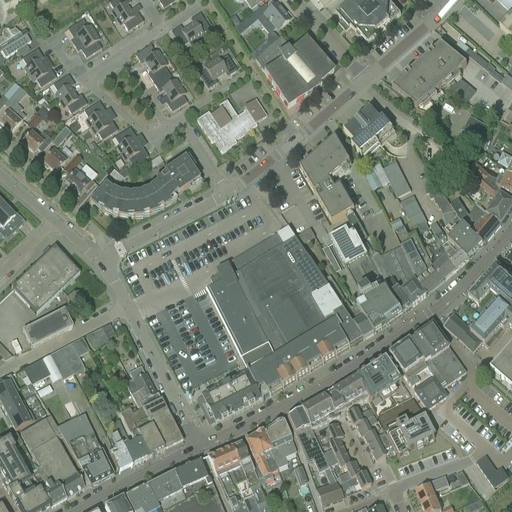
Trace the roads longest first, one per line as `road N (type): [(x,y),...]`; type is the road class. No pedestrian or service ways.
road 1 (tertiary): [(426,313),(350,369),(198,450)]
road 2 (residential): [(226,192),(366,81)]
road 3 (residential): [(125,310),(198,450)]
road 4 (residential): [(166,128),(145,134),(83,81),(118,57)]
road 5 (residential): [(100,264),(226,192)]
road 6 (residential): [(0,369),(125,310)]
road 7 (tertiary): [(198,450),(74,511)]
road 8 (tertiary): [(511,229),(426,313)]
